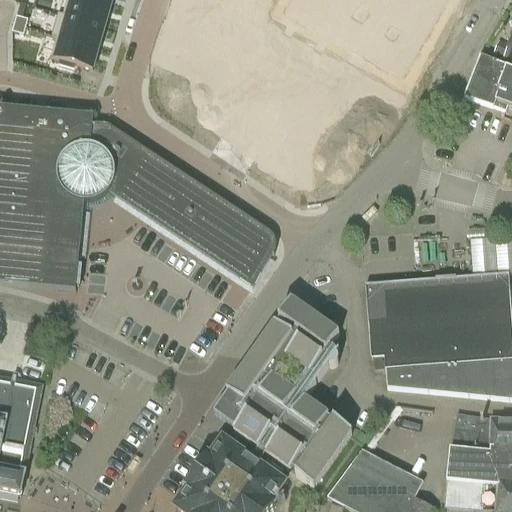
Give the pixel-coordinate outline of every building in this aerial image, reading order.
[(82,0),(69,0),(65,17),(101,28),(107,7),(82,0)] [(403,90),(454,0),(281,0),(273,15),(403,90)] [(16,17),(14,25),(27,29),(30,20),(16,17)] [(65,17),(59,38),(95,48),(101,28),(65,17)] [(14,25),(11,34),(25,38),(27,29),(14,25)] [(59,38),(53,60),(57,61),(56,65),(72,69),(73,66),(89,70),(95,48),(59,38)] [(511,43),(509,50),(499,46),(495,55),(511,62),(511,43)] [(493,110),(503,114),(511,90),(511,72),(480,60),(465,101),(493,112),(493,110)] [(508,109),(511,110),(511,90),(503,114),(506,115),(508,109)] [(102,203),(109,197),(251,291),(273,259),(272,259),(275,253),(275,247),(274,242),(270,237),(109,129),(92,128),(93,120),(0,111),(0,288),(76,296),(84,208),(93,207),(102,203)] [(511,238),(468,241),(469,275),(511,273),(511,238)] [(374,374),(385,374),(387,392),(511,404),(511,331),(508,279),(365,289),(371,362),(373,362),(374,374)] [(226,396),(231,399),(223,410),(226,424),(237,431),(233,436),(313,492),(352,437),(305,404),(329,370),(331,371),(333,371),(334,371),(335,370),(336,370),(337,368),(338,367),(338,366),(338,365),(338,363),(338,362),(337,360),(336,359),(338,358),(330,352),(339,338),(291,304),(226,396)] [(0,495),(22,500),(30,456),(42,389),(0,381),(0,495)] [(445,486),(447,486),(481,488),(481,499),(498,500),(498,504),(511,505),(511,423),(491,423),(456,418),(454,432),(449,473),(446,473),(445,486)] [(274,511),(277,508),(273,505),(284,489),(223,446),(212,462),(208,459),(183,494),(187,496),(176,511),(274,511)] [(362,455),(327,502),(346,511),(431,511),(414,503),(423,487),(362,455)] [(488,511),(511,511),(511,505),(498,504),(498,500),(481,499),(481,488),(447,486),(445,507),(482,511),(488,511)]
